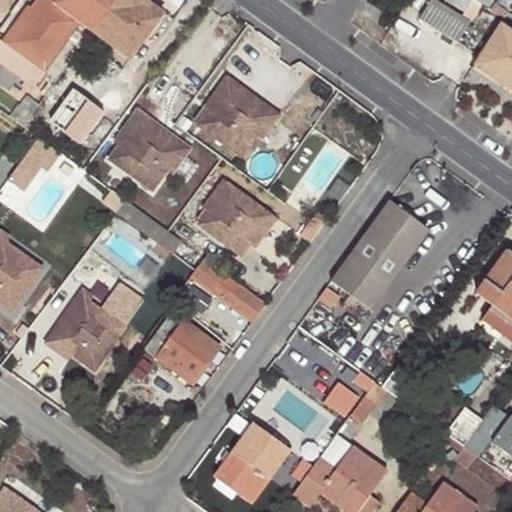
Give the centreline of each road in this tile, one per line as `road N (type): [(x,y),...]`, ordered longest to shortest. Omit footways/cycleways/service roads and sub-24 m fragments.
road 1 (residential): [(423,118),(148,488)]
road 2 (tertiary): [(259,0),(423,118)]
road 3 (residential): [(148,488),(0,386)]
road 4 (unknown): [(384,307),(474,212),(499,170)]
road 5 (unknown): [(155,100),(228,0)]
